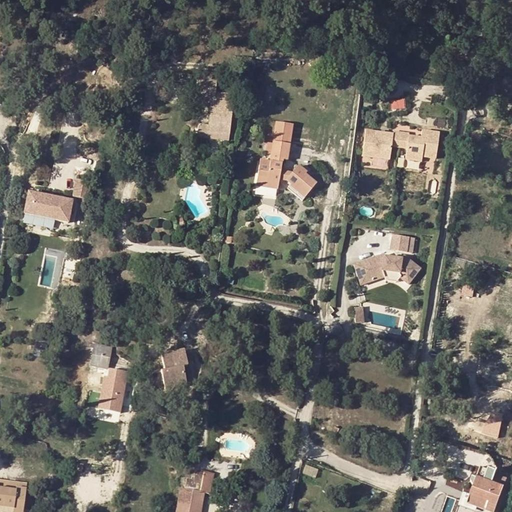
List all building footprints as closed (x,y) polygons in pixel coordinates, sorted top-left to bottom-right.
[(367,37),(366,48),(375,48),(376,38),(367,37)] [(307,56),(311,60),(318,54),(313,50),(307,56)] [(325,62),(318,54),(311,60),(308,63),(316,71),(325,62)] [(210,102),(209,115),(231,118),(234,94),(216,92),(216,89),(204,88),(205,73),(199,72),(196,101),(210,102)] [(216,89),(217,74),(205,73),(204,88),(216,89)] [(208,127),(229,128),(231,118),(209,115),(209,120),(208,127)] [(208,127),(209,120),(198,119),(197,132),(207,133),(208,127)] [(278,127),(276,142),(289,144),(292,145),(294,129),(278,127)] [(367,131),(363,156),(391,161),(393,147),(408,149),(407,160),(422,163),(423,158),(437,160),(440,134),(427,132),(426,139),(410,137),(410,135),(395,132),(395,135),(367,131)] [(303,186),(310,191),(316,184),(305,175),(307,173),(298,165),(292,173),(281,172),(282,160),(287,161),(289,144),(276,142),(273,142),(273,143),(270,155),(270,161),(269,167),(259,165),(257,178),(266,180),(265,188),(277,190),(279,180),(285,180),(291,184),(290,185),(298,192),(303,186)] [(90,178),(75,176),(73,192),(87,194),(90,178)] [(266,180),(257,178),(255,186),(265,188),(266,180)] [(298,192),(305,198),(310,191),(303,186),(298,192)] [(28,190),(24,212),(69,218),(72,196),(28,190)] [(408,237),(393,234),(390,251),(394,252),(405,253),(408,237)] [(405,253),(411,254),(414,238),(408,237),(405,253)] [(385,258),(383,255),(367,262),(370,269),(358,274),(364,287),(387,277),(387,273),(397,275),(400,277),(400,281),(409,287),(420,271),(404,257),(402,259),(393,258),(385,258)] [(370,269),(367,262),(356,268),(358,274),(370,269)] [(387,273),(387,277),(389,281),(397,283),(397,280),(400,281),(400,277),(397,275),(387,273)] [(385,289),(384,293),(386,297),(394,298),(394,296),(397,296),(397,293),(394,290),(385,289)] [(356,322),(364,322),(363,307),(355,307),(356,322)] [(94,344),(93,349),(90,365),(106,369),(109,348),(104,347),(105,346),(94,344)] [(164,371),(181,368),(187,366),(184,350),(161,356),(164,371)] [(162,368),(151,367),(150,393),(160,393),(161,372),(162,368)] [(164,371),(161,372),(166,389),(185,384),(181,368),(164,371)] [(96,395),(128,401),(131,384),(124,382),(125,377),(120,376),(120,375),(99,371),(99,377),(96,395)] [(90,375),(87,394),(96,395),(99,377),(90,375)] [(131,384),(128,401),(136,402),(139,385),(131,384)] [(185,384),(166,389),(167,394),(186,389),(185,384)] [(502,415),(493,412),(487,435),(497,438),(502,415)] [(74,445),(72,455),(71,457),(78,459),(82,447),(79,447),(76,445),(74,445)] [(82,464),(74,463),(73,471),(81,472),(82,464)] [(474,485),(470,495),(467,504),(485,511),(489,511),(494,511),(506,480),(495,476),(496,472),(480,467),(474,485)] [(204,494),(209,494),(211,484),(186,479),(184,488),(182,502),(181,506),(201,509),(203,499),(204,494)] [(0,506),(13,508),(12,511),(23,511),(27,484),(0,480),(0,506)]
